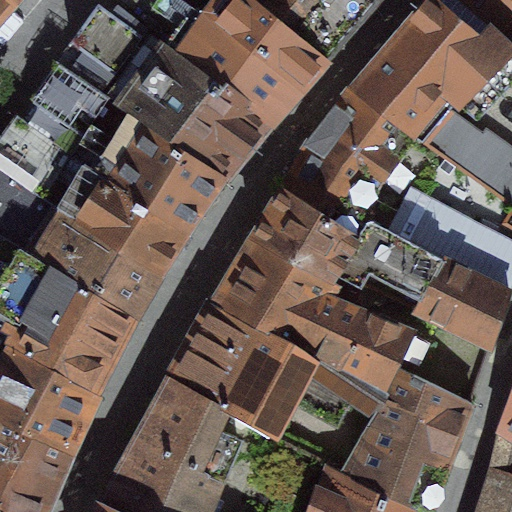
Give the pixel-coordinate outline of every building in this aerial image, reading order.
[(0,0),(0,22),(19,0),(0,0)] [(114,0),(124,7),(172,45),(187,57),(228,0),(114,0)] [(228,0),(187,57),(272,120),(327,53),(256,0),(228,0)] [(256,0),(327,53),(376,0),(256,0)] [(426,139),(460,99),(481,120),(511,83),(511,46),(508,43),(499,35),(492,41),(439,0),(430,0),(358,87),(420,135),(426,139)] [(511,38),(511,0),(461,0),(499,35),(508,43),(511,38)] [(124,7),(76,73),(125,107),(172,45),(124,7)] [(149,125),(227,178),(272,120),(187,57),(172,45),(125,107),(149,125)] [(125,107),(76,73),(62,63),(34,101),(123,160),(149,125),(125,107)] [(315,143),(287,187),(370,235),(377,224),(366,217),(420,135),(358,87),(315,143)] [(67,147),(18,114),(0,138),(0,166),(61,206),(70,213),(83,193),(50,172),(67,147)] [(486,139),(455,115),(431,145),(511,205),(511,150),(490,133),(486,139)] [(99,170),(184,233),(227,178),(149,125),(123,160),(118,167),(106,160),(99,170)] [(0,166),(0,237),(27,254),(32,257),(61,206),(0,166)] [(70,213),(159,272),(184,233),(99,170),(83,193),(70,213)] [(287,187),(257,240),(338,283),(341,276),(362,288),(380,260),(396,236),(377,224),(370,235),(287,187)] [(511,246),(417,192),(396,236),(506,295),(511,278),(511,246)] [(32,257),(129,319),(159,272),(70,213),(61,206),(32,257)] [(487,343),(506,295),(396,236),(380,260),(432,289),(420,313),(487,343)] [(0,299),(27,254),(0,237),(0,299)] [(257,240),(221,307),(321,357),(388,392),(402,367),(417,337),(335,300),(341,285),(338,283),(257,240)] [(0,337),(10,344),(93,391),(129,319),(32,257),(27,254),(0,299),(0,337)] [(307,383),(321,357),(221,307),(175,385),(230,412),(276,437),(307,383)] [(0,411),(67,443),(93,391),(10,344),(0,362),(0,411)] [(375,416),(388,392),(321,357),(307,383),(347,407),(349,402),(375,416)] [(342,472),(420,511),(431,511),(471,403),(402,367),(388,392),(375,416),(342,472)] [(175,385),(107,505),(120,511),(207,511),(243,442),(221,430),(230,412),(175,385)] [(511,390),(500,427),(511,434),(511,390)] [(0,508),(8,511),(39,511),(67,443),(0,411),(0,508)] [(511,511),(511,474),(490,468),(475,511),(511,511)] [(420,511),(342,472),(339,472),(323,511),(420,511)] [(234,511),(288,511),(295,498),(251,480),(234,511)]
